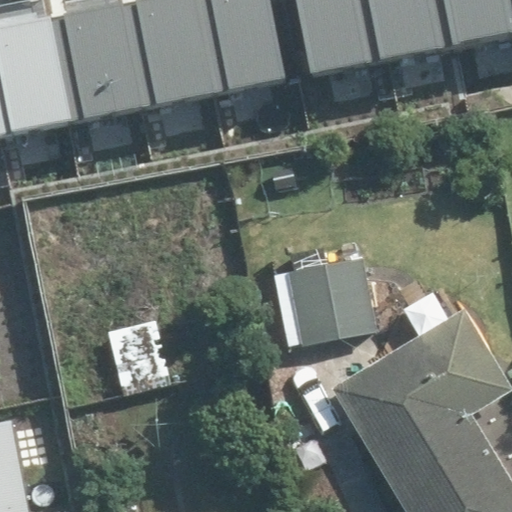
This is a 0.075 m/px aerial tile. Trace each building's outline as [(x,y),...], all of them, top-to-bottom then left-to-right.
[(0,137),(287,82),(271,0),(132,0),(0,25),(0,137)] [(511,0),(294,0),(310,73),(511,32),(511,0)] [(383,334),(372,259),(284,273),(295,348),(383,334)] [(511,399),(511,357),(485,313),(350,393),(420,511),(511,511),(511,454),(488,414),(511,399)] [(0,511),(28,511),(11,421),(0,422),(0,511)]
